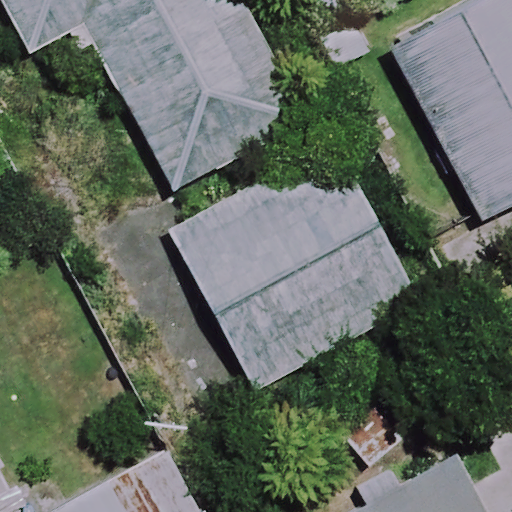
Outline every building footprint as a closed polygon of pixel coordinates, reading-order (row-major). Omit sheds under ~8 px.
[(299,125),(236,0),(1,0),(27,50),(84,22),(168,190),(299,125)] [(511,197),(511,0),(478,0),(391,47),(481,214),(511,197)] [(416,301),(338,151),(176,235),(255,385),(416,301)] [(196,511),(163,452),(56,511),(196,511)] [(480,511),(453,455),(332,511),(480,511)]
